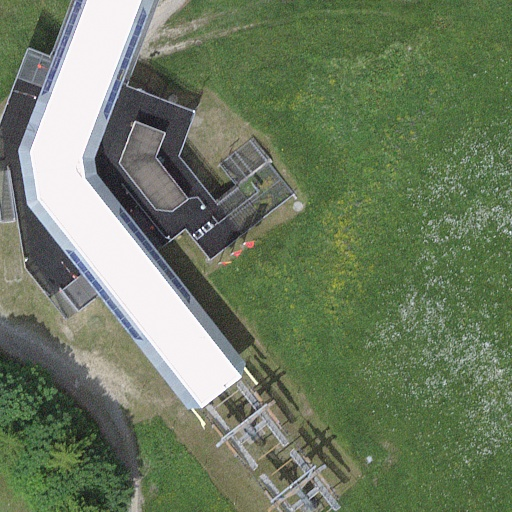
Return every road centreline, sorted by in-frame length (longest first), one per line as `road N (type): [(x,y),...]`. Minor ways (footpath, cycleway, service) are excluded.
road 1 (track): [(0,328),(104,396),(123,439),(131,511)]
road 2 (track): [(165,0),(0,146)]
